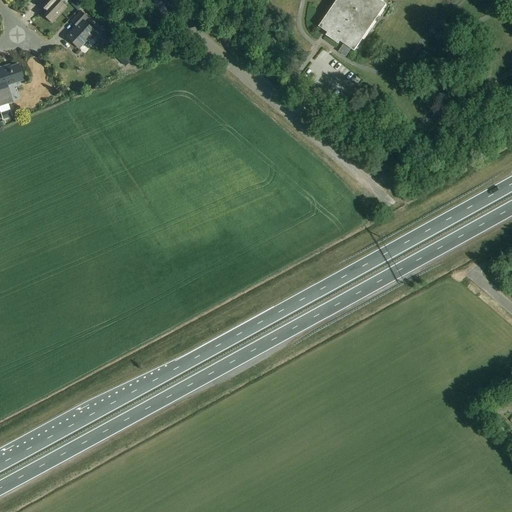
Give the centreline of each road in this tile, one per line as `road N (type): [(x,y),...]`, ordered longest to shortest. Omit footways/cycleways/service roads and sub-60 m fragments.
road 1 (trunk): [(0,489),(511,208)]
road 2 (trunk): [(511,184),(0,464)]
road 3 (unclassified): [(379,194),(157,0)]
